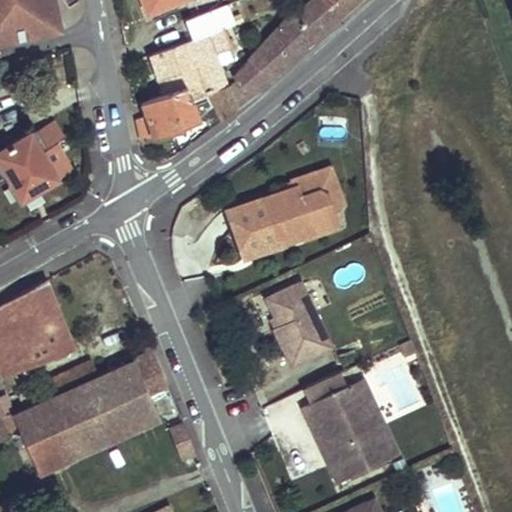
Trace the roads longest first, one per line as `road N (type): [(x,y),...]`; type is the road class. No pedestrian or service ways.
road 1 (residential): [(126,208),(238,127),(384,0)]
road 2 (unclassified): [(126,208),(128,231),(245,511)]
road 3 (unclassified): [(94,0),(126,208)]
road 4 (residential): [(0,278),(126,208)]
